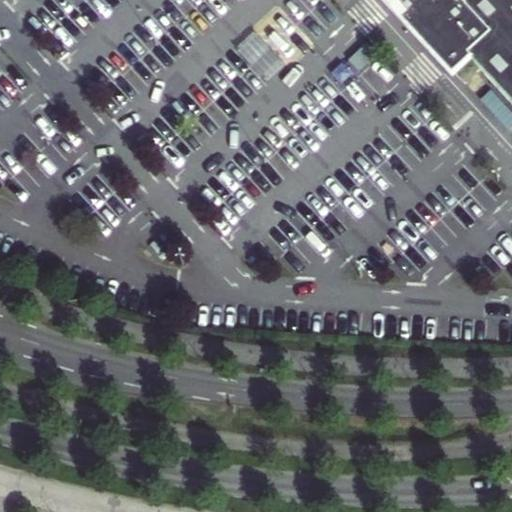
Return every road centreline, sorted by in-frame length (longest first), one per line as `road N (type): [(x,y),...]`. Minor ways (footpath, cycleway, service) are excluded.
road 1 (primary): [(0,429),(83,453),(241,480),(495,489)]
road 2 (primary): [(511,402),(270,394),(34,343)]
